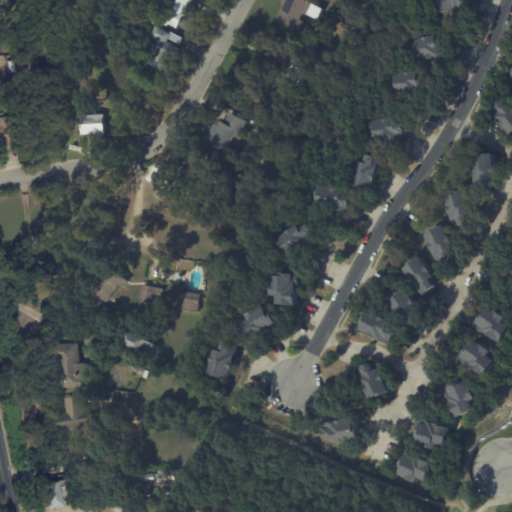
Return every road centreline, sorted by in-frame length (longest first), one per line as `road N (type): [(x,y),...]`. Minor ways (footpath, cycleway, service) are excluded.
road 1 (residential): [(508,0),(455,127),(376,233),(297,389)]
road 2 (residential): [(246,0),(186,111),(147,149),(0,175)]
